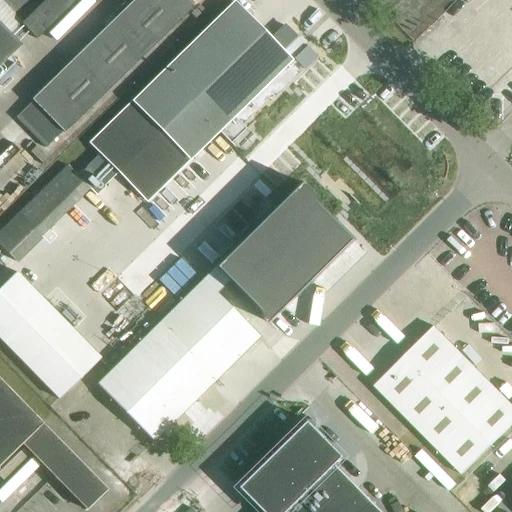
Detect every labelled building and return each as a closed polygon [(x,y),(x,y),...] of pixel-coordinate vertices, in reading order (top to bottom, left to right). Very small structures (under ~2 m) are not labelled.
[(0,3),(36,40),(76,0),(0,0),(0,65),(20,46),(0,25),(0,3)] [(133,0),(31,101),(32,102),(62,133),(63,134),(193,7),(185,0),(133,0)] [(270,102),(301,72),(298,70),(301,67),(305,71),(316,60),(284,27),(272,38),(276,42),(273,44),(234,4),(89,144),(98,153),(84,167),(75,158),(0,231),(0,247),(14,262),(88,190),(94,196),(118,173),(146,202),(232,118),(241,127),(268,100),(270,102)] [(500,121),(511,109),(511,76),(483,103),(500,121)] [(299,184),(214,268),(271,325),(356,241),(299,184)] [(0,341),(58,400),(98,362),(100,360),(15,273),(0,288),(0,341)] [(202,281),(159,323),(96,386),(153,443),(258,338),(202,281)] [(462,476),(511,426),(511,406),(434,328),(374,387),(462,476)] [(0,465),(21,446),(85,511),(106,491),(0,382),(0,465)] [(304,428),(242,489),(265,511),(380,511),(336,467),(344,458),(315,428),(315,421),(304,420),(304,428)]
